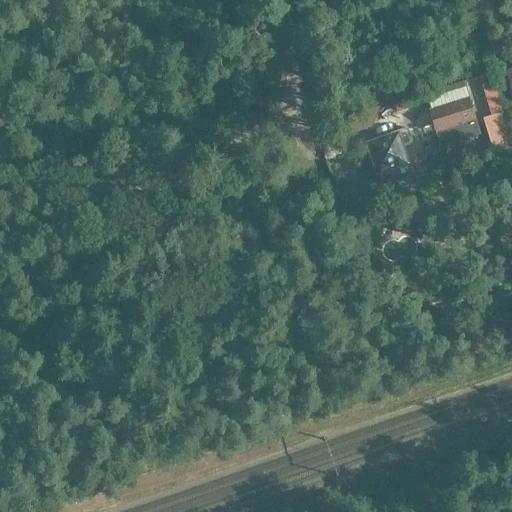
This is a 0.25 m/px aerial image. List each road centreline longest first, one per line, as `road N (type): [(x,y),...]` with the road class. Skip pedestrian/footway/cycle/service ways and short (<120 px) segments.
road 1 (track): [(0,179),(131,192),(191,173)]
road 2 (track): [(511,458),(470,464),(338,511)]
